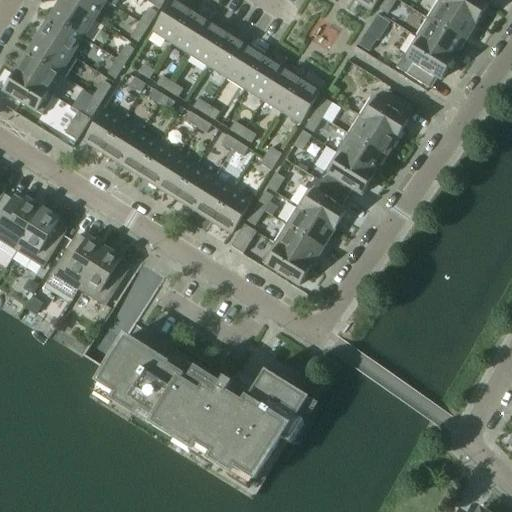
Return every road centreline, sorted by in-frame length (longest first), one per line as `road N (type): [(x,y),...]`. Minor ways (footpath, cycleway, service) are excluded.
road 1 (residential): [(319,330),(281,315),(0,139)]
road 2 (residential): [(319,330),(511,50)]
road 3 (residential): [(511,486),(467,443),(511,360)]
